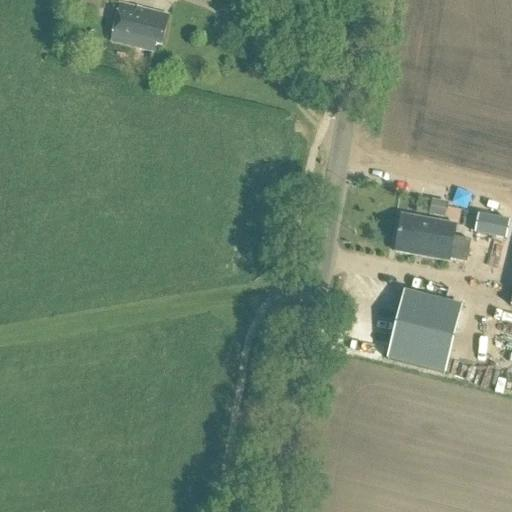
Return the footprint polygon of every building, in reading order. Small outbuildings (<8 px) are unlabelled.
[(122,7),(119,17),(113,44),(154,54),(156,45),(162,47),(169,18),(122,7)] [(443,221),(448,204),(431,200),(427,217),(443,221)] [(473,237),(505,240),(507,220),(475,216),(473,237)] [(454,240),(456,228),(402,218),(395,255),(450,265),(450,263),(467,266),(471,243),(454,240)] [(462,309),(404,295),(387,362),(445,377),(462,309)]
